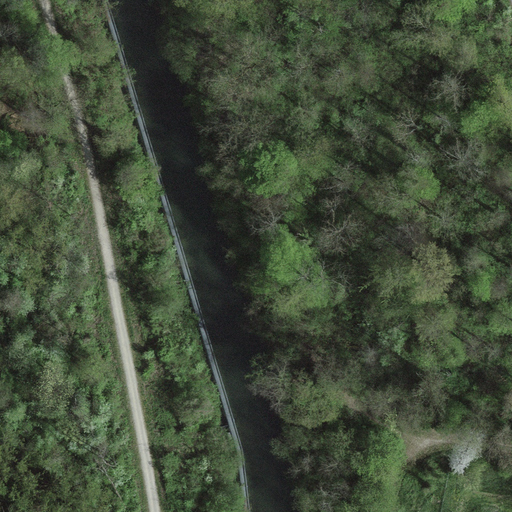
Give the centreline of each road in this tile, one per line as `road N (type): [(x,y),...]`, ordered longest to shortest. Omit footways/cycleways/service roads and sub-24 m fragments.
road 1 (track): [(44,0),(79,114),(154,511)]
road 2 (track): [(511,454),(436,442),(402,470)]
